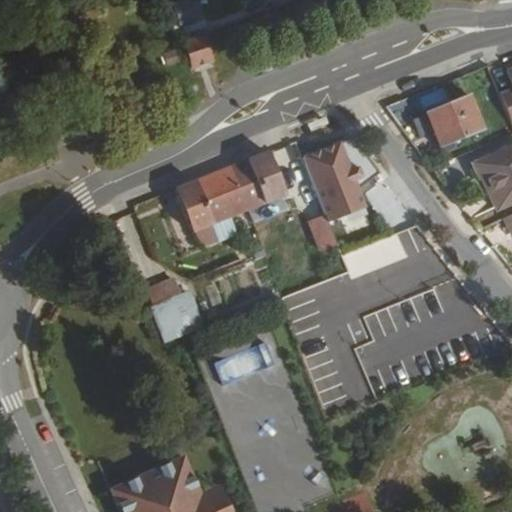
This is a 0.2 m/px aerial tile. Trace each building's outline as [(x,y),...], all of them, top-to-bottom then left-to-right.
[(201,0),(176,0),(173,1),(179,24),(206,17),(201,0)] [(200,41),(179,48),(187,74),(210,67),(200,41)] [(179,54),(176,55),(181,74),(185,73),(179,54)] [(181,74),(176,55),(168,58),(174,76),(181,74)] [(511,89),(511,95),(500,101),(511,129),(511,128),(511,74),(507,77),(511,89)] [(468,101),(426,119),(442,152),(483,134),(468,101)] [(343,128),(296,146),(305,169),(359,148),(343,128)] [(511,206),(511,153),(493,162),(497,174),(485,179),(499,213),(511,206)] [(229,172),(248,222),(280,209),(261,160),(229,172)] [(497,174),(493,162),(481,168),(485,179),(497,174)] [(229,172),(165,195),(190,265),(212,257),(206,238),(248,222),(229,172)] [(323,261),(339,255),(332,239),(328,227),(312,233),(323,261)] [(167,303),(149,311),(154,324),(163,348),(182,341),(167,303)] [(220,385),(276,360),(266,339),(210,364),(220,385)] [(195,501),(190,491),(178,462),(105,493),(112,511),(195,511),(191,503),(195,501)] [(335,511),(367,511),(372,511),(365,493),(333,505),(335,511)] [(219,511),(212,494),(195,501),(191,503),(195,511),(219,511)]
